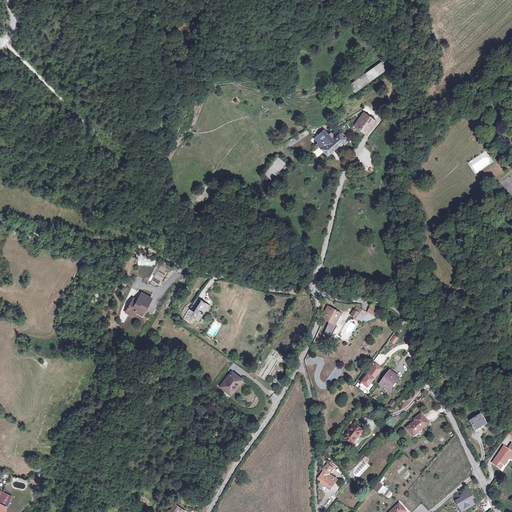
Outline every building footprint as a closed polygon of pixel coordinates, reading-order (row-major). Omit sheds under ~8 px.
[(388,68),(384,61),(349,82),(354,89),(388,68)] [(373,120),(360,110),(351,123),(364,133),(373,120)] [(307,129),(303,125),(279,143),(283,146),(307,129)] [(314,137),(317,141),(304,156),(308,159),(318,147),(326,154),(338,142),(342,144),(344,141),(341,138),(335,129),(331,133),(330,131),(328,134),(323,129),(314,137)] [(467,163),(475,174),(493,161),(485,151),(467,163)] [(282,163),(274,157),(261,175),(268,181),(282,163)] [(60,188),(53,186),(50,194),(58,197),(60,188)] [(139,258),(138,265),(155,267),(156,260),(139,258)] [(134,299),(131,297),(128,301),(127,301),(124,305),(130,310),(133,306),(138,309),(141,304),(143,306),(147,301),(145,300),(150,293),(142,288),(136,296),(134,299)] [(210,304),(202,298),(195,309),(190,306),(184,315),(193,321),(195,317),(199,320),(210,304)] [(367,311),(376,315),(380,309),(371,304),(367,311)] [(342,314),(332,308),(328,315),(325,313),(323,318),(336,325),(342,314)] [(358,318),(368,323),(370,318),(374,319),(375,316),(362,309),(358,318)] [(214,337),(222,324),(217,321),(208,334),(214,337)] [(394,344),(399,338),(394,334),(390,341),(394,344)] [(383,368),(376,363),(363,381),(369,386),(383,368)] [(335,382),(343,371),(336,367),(329,377),(335,382)] [(241,379),(231,372),(220,385),(229,393),(241,379)] [(398,378),(390,372),(382,383),(390,389),(398,378)] [(415,419),(416,421),(412,424),(411,424),(407,428),(413,436),(429,422),(421,414),(415,419)] [(482,414),(471,420),(473,425),(476,429),(482,426),(485,424),(487,423),(482,414)] [(363,430),(354,424),(344,438),(353,444),(363,430)] [(473,425),(471,426),(475,433),(483,428),(482,426),(476,429),(473,425)] [(508,449),(504,446),(492,462),(501,467),(503,463),(504,464),(509,457),(511,452),(511,443),(508,449)] [(334,466),(329,462),(325,467),(331,471),(334,466)] [(320,475),(318,479),(321,481),(320,483),(325,486),(330,489),(333,485),(337,479),(329,474),(331,471),(325,467),(324,469),(325,470),(322,475),(320,475)] [(382,485),(379,482),(374,489),(377,492),(382,485)] [(387,488),(382,485),(377,492),(382,495),(387,488)] [(469,488),(460,495),(462,497),(457,500),(464,511),(475,504),(472,498),(474,497),(469,488)] [(0,511),(2,511),(3,511),(4,511),(9,501),(0,497),(0,511)] [(407,511),(399,503),(392,510),(395,511),(407,511)]
